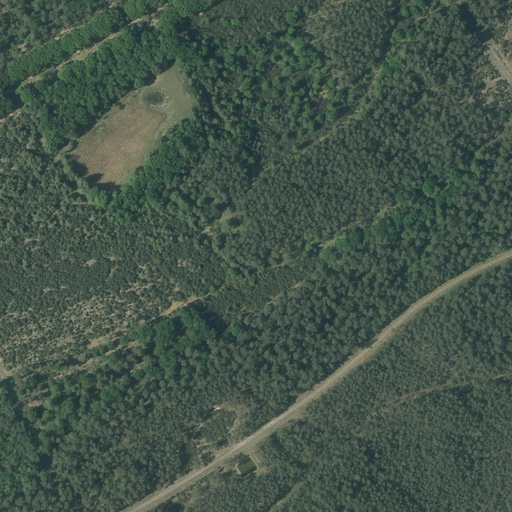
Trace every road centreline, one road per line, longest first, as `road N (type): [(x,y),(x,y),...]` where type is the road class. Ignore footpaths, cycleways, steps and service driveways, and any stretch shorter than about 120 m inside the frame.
road 1 (track): [(511,254),(428,297),(269,425),(131,511)]
road 2 (track): [(0,92),(170,0)]
road 3 (track): [(78,511),(0,370)]
